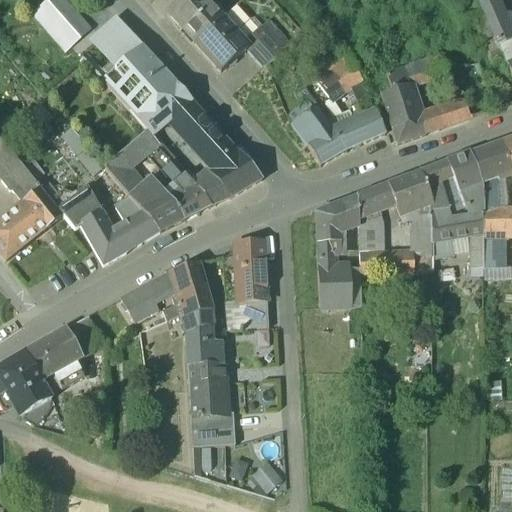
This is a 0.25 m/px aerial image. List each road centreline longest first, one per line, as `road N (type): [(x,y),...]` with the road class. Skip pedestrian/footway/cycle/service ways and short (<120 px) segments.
road 1 (residential): [(269,210),(285,246),(298,511)]
road 2 (residential): [(0,350),(175,249),(269,210)]
road 3 (residential): [(120,0),(295,199)]
road 4 (track): [(0,432),(238,511)]
road 5 (residential): [(295,199),(511,124)]
